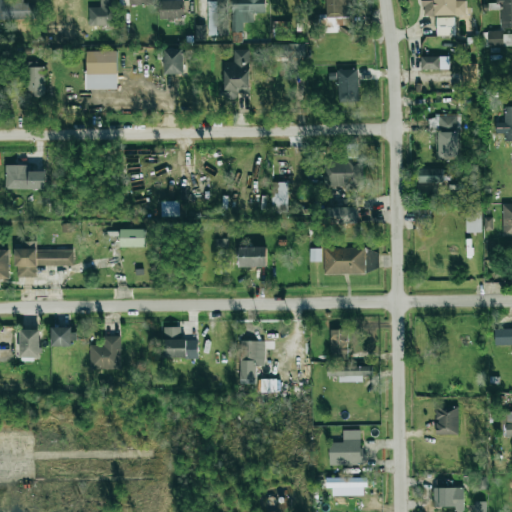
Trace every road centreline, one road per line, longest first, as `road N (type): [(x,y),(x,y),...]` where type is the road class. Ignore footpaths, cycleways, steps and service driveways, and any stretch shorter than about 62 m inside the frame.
road 1 (residential): [(398,511),(383,0)]
road 2 (residential): [(0,307),(511,299)]
road 3 (residential): [(0,134),(389,131)]
